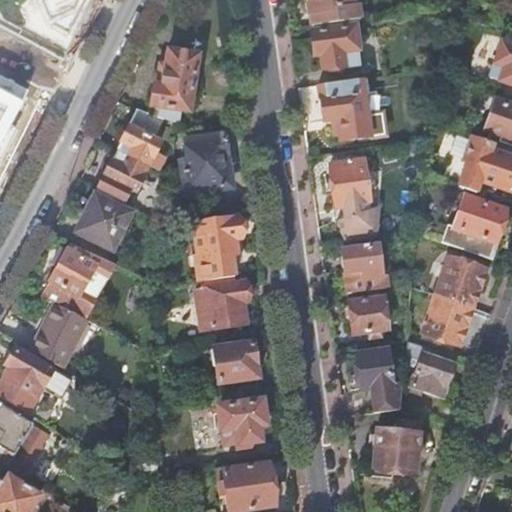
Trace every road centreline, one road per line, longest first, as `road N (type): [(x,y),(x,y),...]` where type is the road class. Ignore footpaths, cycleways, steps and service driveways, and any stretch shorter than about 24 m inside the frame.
road 1 (residential): [(321,511),(258,0)]
road 2 (residential): [(138,0),(0,263)]
road 3 (residential): [(511,330),(448,511)]
